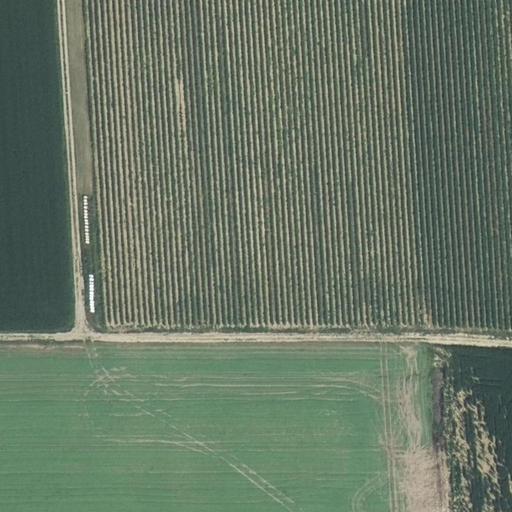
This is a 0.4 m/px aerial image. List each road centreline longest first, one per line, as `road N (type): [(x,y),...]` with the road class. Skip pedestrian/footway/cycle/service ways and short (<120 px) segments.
road 1 (track): [(511,335),(0,331)]
road 2 (track): [(85,331),(64,0)]
